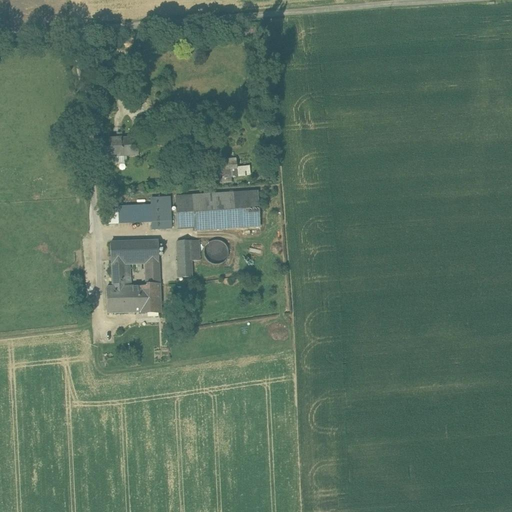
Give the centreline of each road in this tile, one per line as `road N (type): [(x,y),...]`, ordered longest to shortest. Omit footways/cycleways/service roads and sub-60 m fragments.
road 1 (track): [(469,0),(0,35)]
road 2 (track): [(77,30),(103,334)]
